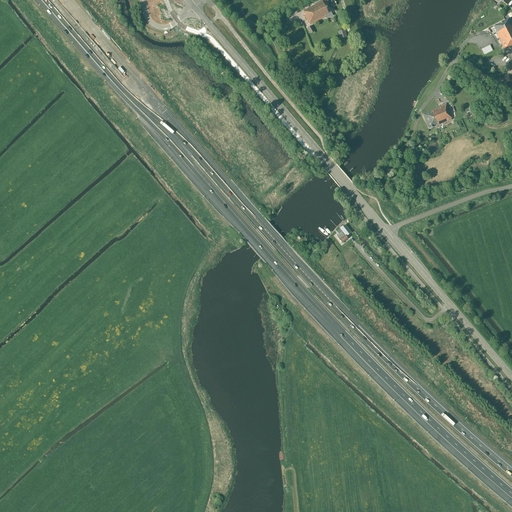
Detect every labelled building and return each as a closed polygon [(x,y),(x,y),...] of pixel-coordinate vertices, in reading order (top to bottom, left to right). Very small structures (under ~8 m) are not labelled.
[(335,11),(333,7),(336,5),(334,1),(331,2),(330,0),(324,0),(303,11),(305,14),(304,15),(309,25),(334,13),(333,12),(335,11)] [(509,49),(511,47),(511,23),(509,18),(493,27),(496,33),(495,33),(504,50),(509,47),(509,49)] [(490,45),(481,49),(484,55),(493,51),(490,45)] [(423,114),(423,115),(429,129),(452,120),(450,116),(451,115),(446,104),(423,114)] [(345,225),(342,227),(341,227),(340,229),(342,232),(336,236),(339,240),(342,243),(348,239),(346,237),(351,233),(345,225)]
